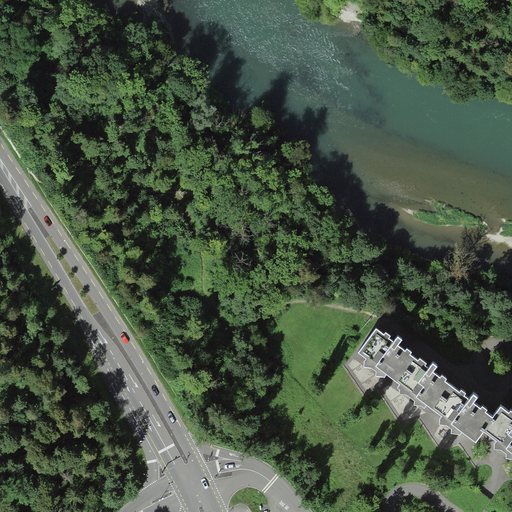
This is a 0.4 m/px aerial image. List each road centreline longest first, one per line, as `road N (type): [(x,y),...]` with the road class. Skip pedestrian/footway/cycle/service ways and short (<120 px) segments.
road 1 (primary): [(184,442),(38,204),(3,167)]
road 2 (primary): [(3,167),(23,214),(150,423)]
